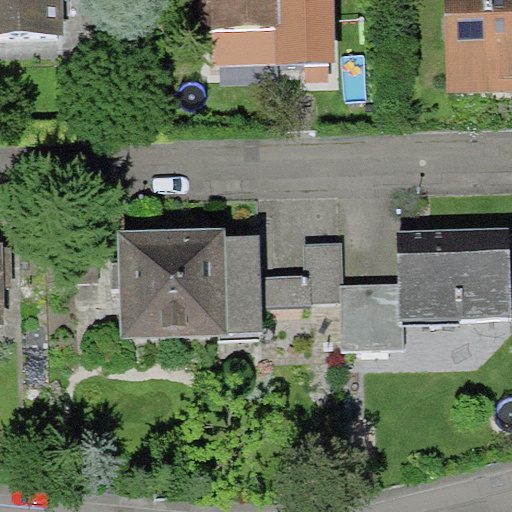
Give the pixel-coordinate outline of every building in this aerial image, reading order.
[(0,0),(0,39),(64,38),(63,0),(0,0)] [(287,0),(199,0),(202,38),(289,35),(287,0)] [(511,0),(449,0),(450,92),(511,91),(511,0)] [(227,232),(120,234),(122,344),(229,342),(229,336),(261,335),(260,309),(259,279),(259,240),(228,240),(227,232)] [(401,284),(403,333),(511,328),(511,259),(511,232),(399,237),(401,284)] [(308,248),(308,278),(308,305),(341,304),(340,286),(340,247),(308,248)] [(308,278),(259,279),(260,309),(308,308),(308,305),(308,278)] [(401,284),(340,286),(341,304),(342,352),(402,350),(403,333),(401,284)]
